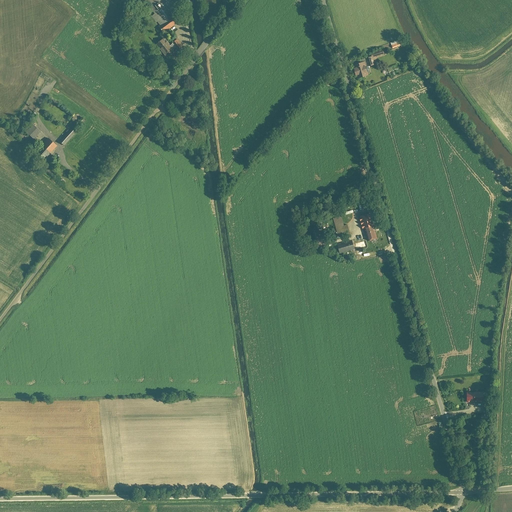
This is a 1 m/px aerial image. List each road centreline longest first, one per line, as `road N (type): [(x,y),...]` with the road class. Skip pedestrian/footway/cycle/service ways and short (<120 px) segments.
road 1 (unclassified): [(464,492),(321,0)]
road 2 (unclassified): [(0,498),(464,492)]
road 3 (unclassified): [(0,322),(238,0)]
